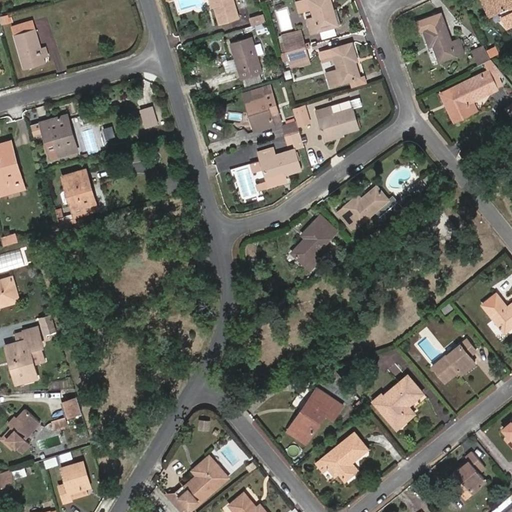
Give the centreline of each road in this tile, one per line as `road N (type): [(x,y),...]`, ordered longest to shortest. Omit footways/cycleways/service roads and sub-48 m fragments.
road 1 (residential): [(414,118),(287,211),(218,234)]
road 2 (residential): [(511,391),(362,511)]
road 3 (residential): [(218,234),(166,59)]
road 4 (residential): [(318,511),(202,377)]
road 5 (residential): [(0,105),(166,59)]
road 6 (residential): [(120,511),(202,377)]
road 7 (residential): [(414,118),(511,238)]
road 8 (residential): [(202,377),(229,305),(218,234)]
